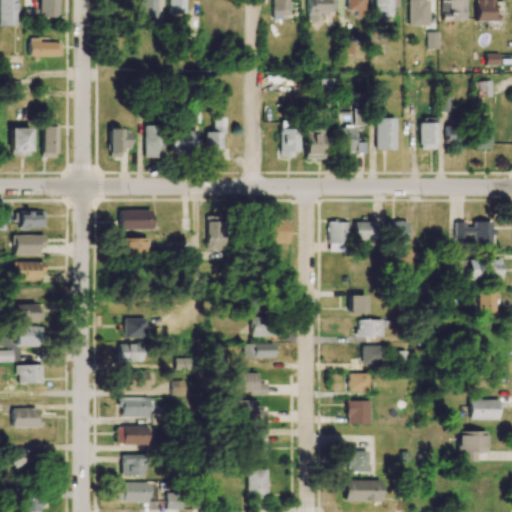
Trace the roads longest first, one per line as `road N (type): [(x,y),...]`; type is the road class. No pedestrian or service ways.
road 1 (residential): [(0,187),(511,188)]
road 2 (residential): [(81,511),(81,0)]
road 3 (residential): [(305,511),(306,187)]
road 4 (residential): [(252,187),(251,0)]
